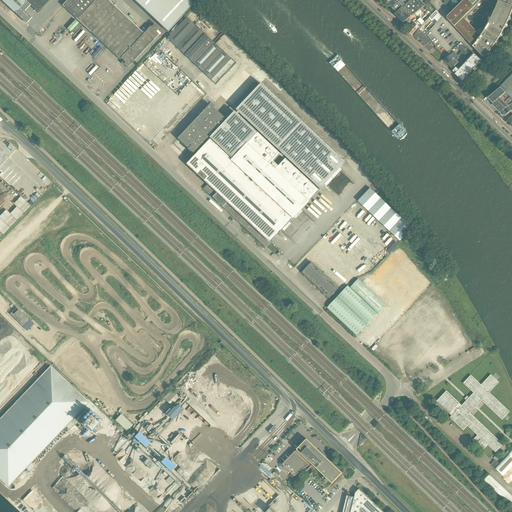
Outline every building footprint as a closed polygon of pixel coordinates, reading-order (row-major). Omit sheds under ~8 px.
[(15,13),(22,20),(28,15),(20,8),(26,2),(38,13),(50,0),(0,0),(15,13)] [(67,0),(63,6),(101,42),(119,59),(119,60),(121,58),(123,61),(121,63),(123,66),(124,65),(127,68),(129,66),(131,64),(132,63),(158,35),(155,32),(157,30),(155,28),(156,27),(154,25),(151,28),(150,27),(147,30),(146,31),(145,32),(145,33),(144,34),(107,0),(67,0)] [(133,0),(168,32),(195,3),(192,0),(133,0)] [(392,8),(398,2),(396,0),(392,0),(388,4),(390,6),(390,7),(391,8),(392,8)] [(425,6),(419,0),(410,0),(395,14),(398,17),(401,21),(404,23),(411,17),(415,14),(420,10),(425,6)] [(511,0),(464,0),(448,16),(447,17),(447,18),(447,19),(448,20),(478,52),(482,56),(482,57),(483,57),(484,57),(485,57),(485,56),(489,52),(490,51),(494,46),(495,44),(498,40),(499,38),(504,30),(505,29),(507,24),(508,22),(510,17),(511,15),(511,12),(511,0)] [(398,2),(392,8),(393,9),(392,9),(394,11),(394,10),(396,12),(402,6),(404,4),(403,2),(401,4),(398,2)] [(439,14),(437,12),(436,10),(433,13),(429,18),(432,22),(433,22),(435,24),(437,22),(439,20),(441,17),(439,14)] [(167,38),(215,83),(234,63),(204,34),(186,18),(167,38)] [(423,25),(418,20),(415,24),(408,31),(412,35),(419,28),(420,29),(423,25)] [(413,36),(416,39),(425,30),(422,27),(420,29),(419,30),(413,36)] [(416,39),(420,42),(425,35),(426,35),(428,33),(425,30),(416,39)] [(425,35),(420,42),(427,48),(426,48),(430,52),(433,48),(430,45),(431,44),(425,35)] [(455,68),(453,72),(464,82),(468,78),(467,77),(482,61),(473,53),(472,54),(470,56),(469,56),(465,60),(462,63),(455,68)] [(444,62),(448,65),(457,56),(456,54),(453,57),(451,55),(444,62)] [(457,56),(448,65),(452,69),(458,62),(456,60),(459,57),(457,56)] [(493,104),(502,112),(511,103),(511,74),(500,87),(500,88),(487,99),(493,104)] [(177,139),(188,149),(187,150),(190,152),(191,152),(193,154),(209,137),(209,138),(232,159),(231,160),(209,140),(186,164),(208,184),(204,189),(225,209),(226,210),(265,247),(318,191),(310,184),(311,182),(319,190),(344,163),(260,84),(235,110),(239,114),(238,116),(233,112),(226,120),(209,105),(177,139)] [(511,110),(511,103),(502,112),(505,116),(511,110)] [(412,228),(370,189),(358,201),(400,241),(412,228)] [(305,270),(302,273),(303,273),(305,275),(307,277),(307,278),(308,277),(310,279),(310,280),(310,279),(312,282),(315,284),(314,284),(315,284),(317,286),(317,287),(317,286),(319,288),(319,289),(320,289),(322,291),(324,293),(327,295),(326,296),(327,296),(327,295),(329,297),(329,298),(338,288),(336,286),(335,286),(333,284),(333,283),(333,284),(331,282),(331,281),(330,281),(328,279),(326,277),(323,275),(324,274),(323,275),(321,272),(319,270),(318,270),(316,268),(314,266),(314,265),(314,266),(312,264),(312,263),(309,266),(309,265),(305,269),(305,270)] [(358,279),(350,288),(378,313),(386,305),(358,279)] [(347,286),(337,297),(367,325),(377,314),(347,286)] [(337,297),(327,308),(356,334),(357,336),(367,325),(337,297)] [(10,314),(23,327),(29,320),(16,308),(10,314)] [(0,478),(3,481),(2,483),(3,483),(4,482),(8,486),(8,487),(8,486),(12,482),(14,483),(14,482),(13,481),(17,477),(18,478),(17,477),(21,472),(22,473),(23,473),(22,472),(26,468),(27,469),(30,471),(29,472),(35,466),(35,465),(34,466),(31,464),(32,464),(30,463),(34,458),(36,460),(36,459),(35,458),(39,454),(40,455),(39,453),(43,449),(44,450),(45,450),(44,449),(48,444),(49,446),(49,445),(48,444),(52,440),(53,441),(54,441),(52,439),(56,435),(58,436),(57,435),(61,431),(62,432),(62,431),(61,430),(65,426),(67,427),(69,429),(68,430),(69,431),(75,424),(74,424),(74,425),(71,422),(70,421),(74,417),(75,418),(76,417),(74,416),(79,412),(80,413),(79,412),(83,407),(84,409),(85,408),(83,407),(87,403),(89,403),(89,402),(87,402),(83,398),(84,397),(83,398),(78,394),(80,393),(79,392),(78,394),(74,390),(75,388),(73,389),(69,385),(70,384),(69,385),(65,381),(66,380),(65,379),(64,380),(60,376),(61,375),(60,376),(55,372),(56,371),(56,370),(55,372),(51,368),(51,366),(50,366),(50,368),(46,372),(45,371),(46,372),(42,376),(41,375),(40,376),(41,377),(37,381),(36,380),(37,381),(33,386),(32,385),(31,385),(33,386),(29,390),(27,389),(27,390),(28,391),(24,395),(23,394),(24,395),(20,400),(19,398),(18,399),(19,400),(15,404),(14,403),(15,405),(11,409),(10,408),(9,408),(11,409),(7,414),(5,412),(5,413),(6,414),(2,418),(1,417),(2,419),(0,420),(0,478)] [(484,449),(488,445),(496,452),(498,450),(500,447),(501,447),(500,447),(503,444),(500,442),(498,440),(497,440),(495,437),(493,435),(492,435),(490,432),(487,430),(485,428),(482,425),(480,423),(477,420),(475,418),(474,418),(472,416),(472,415),(469,413),(470,413),(469,413),(470,413),(472,410),(474,408),(477,405),(479,403),(481,400),(482,400),(484,402),(484,403),(487,405),(489,407),(492,410),(494,412),(497,414),(497,415),(499,417),(500,417),(502,419),(504,417),(505,417),(507,414),(509,412),(507,409),(504,407),(502,405),(501,405),(499,402),(497,400),(496,400),(494,397),(491,395),(489,393),(489,392),(491,390),(494,387),(496,385),(498,382),(499,382),(496,380),(493,378),(494,377),(493,377),(491,375),(489,378),(488,378),(486,380),(484,383),(481,385),(479,383),(476,381),(474,378),(473,378),(471,376),(469,378),(468,378),(466,381),(464,383),(466,386),(469,388),(471,390),(471,391),(472,391),(474,393),(472,396),(471,396),(469,398),(468,398),(466,400),(467,401),(464,403),(462,406),(459,404),(459,403),(457,401),(454,399),(452,396),(449,394),(447,392),(447,391),(444,394),(442,396),(442,397),(439,399),(437,401),(437,402),(439,404),(440,404),(442,406),(445,409),(444,409),(445,409),(447,411),(450,413),(450,414),(450,413),(452,416),(450,418),(451,418),(453,420),(456,422),(456,423),(458,425),(461,427),(463,430),(465,428),(467,426),(478,435),(474,439),(478,443),(477,444),(479,446),(480,445),(484,449)] [(173,391),(174,390),(172,389),(163,398),(171,406),(179,397),(173,391)] [(170,408),(166,413),(171,418),(182,407),(176,402),(170,408)] [(90,410),(79,421),(91,432),(97,425),(101,421),(90,410)] [(115,420),(127,431),(132,426),(132,425),(121,414),(120,415),(115,420)] [(138,430),(133,436),(144,446),(149,440),(138,430)] [(322,457),(320,454),(306,441),(304,444),(303,444),(304,443),(303,443),(297,450),(296,452),(295,451),(282,465),(294,476),(309,465),(309,464),(310,463),(332,484),(342,473),(326,458),(325,459),(324,458),(325,457),(324,457),(324,456),(323,456),(322,457)] [(495,469),(503,476),(511,466),(511,457),(509,454),(495,469)] [(139,463),(142,465),(144,467),(144,468),(147,470),(154,463),(151,460),(151,461),(148,458),(149,458),(146,455),(139,463)] [(160,462),(170,472),(175,467),(165,457),(160,462)] [(166,481),(170,485),(174,481),(170,477),(166,481)] [(383,511),(359,489),(355,493),(354,498),(350,497),(347,496),(342,511),(383,511)]
